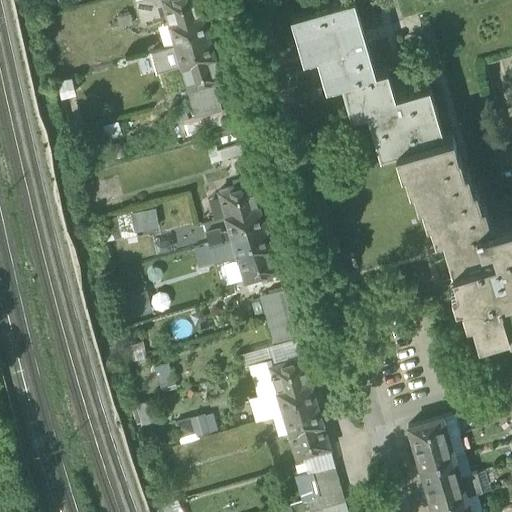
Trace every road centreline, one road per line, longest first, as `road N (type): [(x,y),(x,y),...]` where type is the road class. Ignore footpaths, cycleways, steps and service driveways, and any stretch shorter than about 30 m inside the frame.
road 1 (residential): [(365,421),(242,0)]
road 2 (residential): [(365,421),(511,382)]
